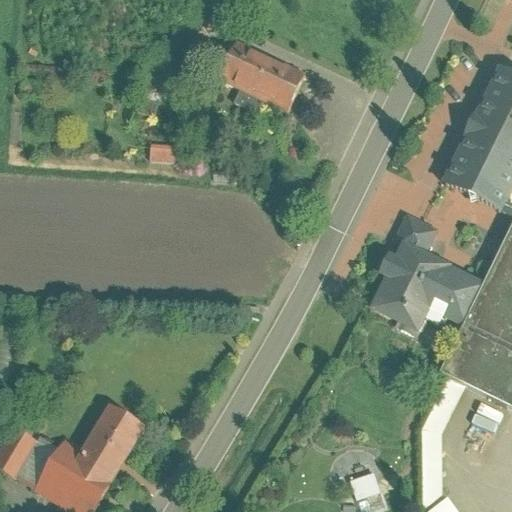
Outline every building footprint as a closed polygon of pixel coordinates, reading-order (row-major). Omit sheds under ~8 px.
[(303,78),(234,46),(217,83),(286,115),(303,78)] [(501,204),(511,180),(511,76),(490,66),(432,184),(496,214),(501,204)] [(511,180),(501,204),(511,209),(511,180)] [(511,214),(478,285),(457,328),(434,374),(511,411),(511,214)] [(398,244),(421,256),(433,233),(399,216),(387,239),(398,244)] [(421,256),(398,244),(365,309),(412,333),(423,310),(457,328),(478,285),(421,256)] [(438,386),(416,440),(417,510),(418,511),(443,511),(436,501),(435,441),(455,393),(438,386)] [(68,511),(104,511),(152,435),(115,413),(90,454),(68,441),(36,493),(68,511)] [(375,511),(384,510),(376,476),(347,482),(353,511),(375,511)]
